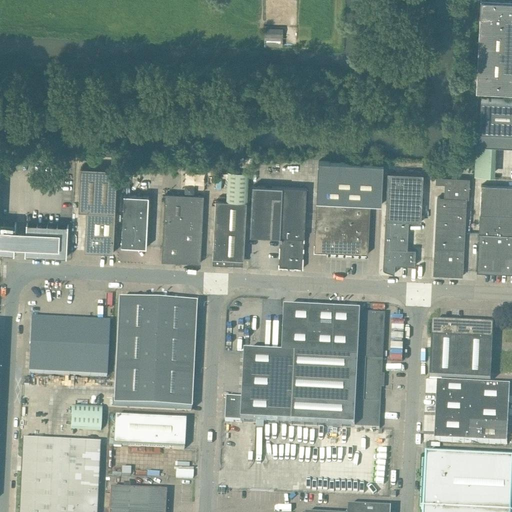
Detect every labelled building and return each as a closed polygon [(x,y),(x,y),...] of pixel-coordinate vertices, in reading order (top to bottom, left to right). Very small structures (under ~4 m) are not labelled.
[(511,92),(511,1),(481,0),(476,91),(511,92)] [(265,30),(265,46),(283,46),(284,30),(265,30)] [(496,144),(511,145),(511,99),(481,98),(479,144),(476,144),(475,175),(494,176),(496,144)] [(368,254),(370,204),(382,204),(383,174),(383,164),(318,161),(314,252),(368,254)] [(422,206),(422,190),(423,174),(423,169),(405,168),(405,167),(388,166),(386,204),(422,206)] [(87,211),(115,213),(118,169),(81,167),(79,211),(87,211)] [(213,258),(212,264),(228,265),(229,264),(234,264),(234,259),(244,259),(247,202),(249,172),(228,171),(227,201),(216,201),(213,258)] [(445,184),(444,198),(466,199),(468,199),(469,179),(436,177),(436,183),(445,184)] [(252,185),(249,236),(251,237),(280,238),(283,188),(253,185),(252,185)] [(511,186),(481,185),(479,234),(511,235),(511,186)] [(283,188),(280,238),(279,267),(303,269),(307,189),(301,188),(283,188)] [(149,196),(124,194),(122,245),(146,247),(149,196)] [(165,194),(161,261),(176,262),(200,264),(204,196),(165,194)] [(435,248),(464,249),(466,199),(444,198),(437,197),(435,248)] [(422,206),(386,204),(385,221),(384,249),(383,265),(383,268),(383,269),(384,270),(385,271),(395,274),(395,273),(395,268),(396,268),(397,268),(397,267),(397,266),(397,265),(415,266),(416,250),(408,249),(409,222),(421,222),(422,206)] [(113,253),(115,213),(87,211),(84,252),(113,253)] [(0,253),(15,254),(16,223),(0,221),(0,253)] [(15,240),(15,244),(26,245),(25,255),(67,257),(69,225),(27,223),(26,234),(16,233),(15,240)] [(511,235),(479,234),(477,272),(511,273),(511,235)] [(433,274),(463,276),(464,249),(435,248),(433,274)] [(112,408),(176,411),(191,411),(196,306),(176,305),(118,302),(112,408)] [(226,398),(225,422),(233,422),(276,424),(334,427),(337,427),(379,429),(381,384),(384,384),(384,379),(382,379),(385,314),(284,310),(281,355),(245,353),(243,399),(226,398)] [(31,319),(28,373),(107,377),(109,323),(31,319)] [(432,337),(462,339),(463,324),(432,323),(432,337)] [(462,339),(493,340),(494,326),(463,324),(462,339)] [(462,339),(432,337),(430,379),(460,380),(462,339)] [(491,382),(492,352),(493,340),(462,339),(460,380),(491,382)] [(103,385),(72,383),(71,406),(102,407),(103,385)] [(473,404),(474,384),(437,383),(436,403),(473,404)] [(473,404),(509,406),(510,386),(474,384),(473,404)] [(436,403),(435,421),(472,424),(473,404),(436,403)] [(508,425),(509,406),(473,404),(472,424),(508,425)] [(70,432),(87,432),(101,433),(102,411),(71,410),(70,432)] [(176,421),(114,418),(112,447),(183,450),(185,422),(176,421)] [(471,443),(472,424),(435,421),(434,441),(471,443)] [(508,425),(472,424),(471,443),(507,445),(508,425)] [(70,443),(22,441),(18,511),(96,511),(100,444),(100,434),(87,434),(87,432),(70,432),(70,443)] [(423,509),(480,511),(510,511),(511,489),(511,458),(426,454),(423,509)] [(110,490),(108,511),(164,511),(166,493),(110,490)]
